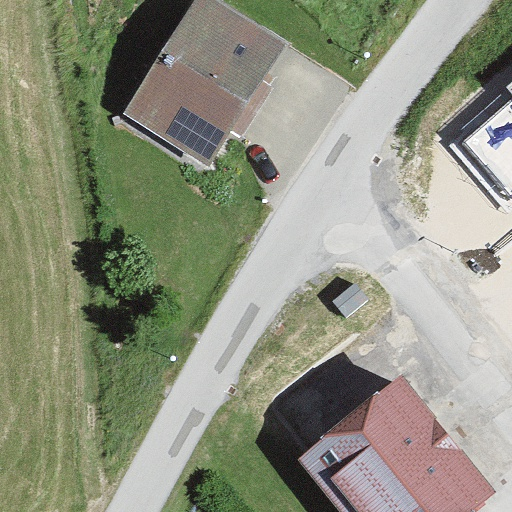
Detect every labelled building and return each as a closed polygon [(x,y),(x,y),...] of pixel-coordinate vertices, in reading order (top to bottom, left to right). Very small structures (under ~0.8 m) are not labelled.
[(199,8),(138,104),(175,128),(167,143),(205,168),(276,58),(199,8)] [(511,98),(461,141),(496,187),(511,172),(511,98)] [(128,117),(167,143),(175,128),(138,104),(128,117)] [(511,172),(496,187),(510,204),(511,202),(511,172)] [(371,299),(358,284),(335,304),(347,319),(371,299)] [(495,511),(496,511),(407,399),(322,468),(358,511),(495,511)]
